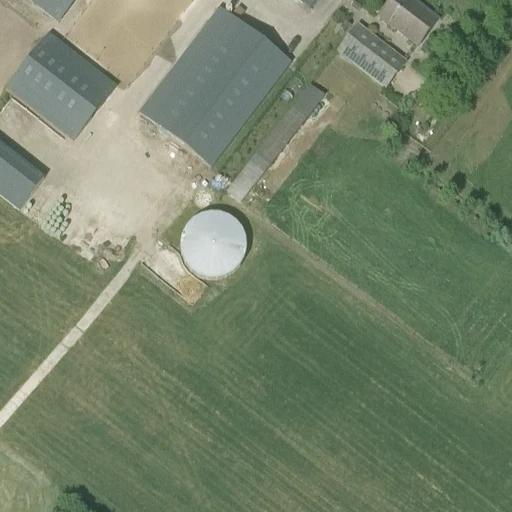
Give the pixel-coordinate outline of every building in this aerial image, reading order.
[(23,0),(122,77),(156,33),(113,0),(23,0)] [(167,0),(183,14),(195,0),(167,0)] [(297,0),(312,11),(320,0),(297,0)] [(419,49),(440,22),(411,0),(394,0),(380,18),(419,49)] [(210,171),(291,65),(218,9),(137,115),(210,171)] [(384,92),(406,64),(357,26),(335,54),(384,92)] [(72,144),(116,89),(49,35),(5,91),(72,144)] [(240,205),(323,98),(310,88),(226,194),(240,205)] [(0,200),(17,214),(44,179),(0,144),(0,200)] [(212,282),(217,282),(222,280),(227,278),(232,276),(235,272),(239,268),(242,264),(244,259),(245,254),(245,249),(245,244),(244,239),(242,234),(239,229),(235,225),(231,222),(227,219),(222,217),(217,216),(212,216),(207,216),(202,217),(197,219),(193,222),(189,225),(185,229),(183,234),(181,239),(179,244),(179,249),(179,254),(181,259),(183,264),(185,268),(189,272),(193,276),(197,278),(202,280),(207,282),(212,282)]
